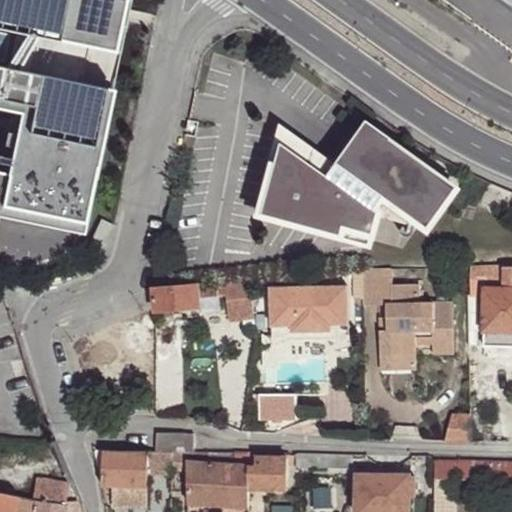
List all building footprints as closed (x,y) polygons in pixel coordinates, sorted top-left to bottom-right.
[(0,0),(0,193),(16,196),(55,0),(0,0)] [(323,175),(279,143),(260,214),(367,241),(375,210),(370,207),(380,193),(424,225),(453,184),(361,121),(335,162),(333,161),(332,163),(323,175)] [(283,127),(279,143),(323,175),(332,163),(283,127)] [(85,251),(96,256),(110,227),(100,222),(85,251)] [(504,268),(470,269),(470,281),(473,281),(504,279),(504,268)] [(418,305),(418,292),(418,286),(393,287),(393,270),(362,270),(363,307),(387,307),(387,319),(387,333),(380,333),(380,358),(416,357),(416,347),(433,346),(453,346),(453,305),(423,305),(418,305)] [(249,279),(197,284),(199,299),(226,295),(229,320),(254,316),(249,279)] [(197,284),(153,288),(155,312),(199,308),(199,299),(197,284)] [(347,286),(270,287),(271,326),(294,326),(294,335),(333,334),(333,325),(348,325),(347,286)] [(511,333),(511,289),(505,289),(486,289),(484,332),(508,333),(511,333)] [(379,319),(380,333),(387,333),(387,319),(379,319)] [(138,387),(127,356),(149,349),(139,320),(80,340),(100,399),(138,387)] [(453,356),(453,346),(433,346),(433,356),(453,356)] [(416,371),(416,357),(380,358),(380,371),(416,371)] [(295,425),(295,397),(257,397),(257,425),(295,425)] [(472,443),(471,415),(451,416),(444,443),(472,443)] [(416,440),(418,427),(397,426),(390,439),(416,440)] [(170,450),(170,453),(192,454),(192,435),(156,434),(156,450),(170,450)] [(170,453),(94,451),(95,453),(103,487),(112,487),(111,507),(147,508),(147,474),(171,475),(170,453)] [(248,454),(233,454),(234,459),(209,458),(209,466),(248,469),(248,460),(248,454)] [(300,454),(296,456),(296,468),(329,469),(329,455),(300,454)] [(353,455),(329,455),(329,469),(353,470),(353,455)] [(287,460),(248,460),(248,469),(248,484),(287,485),(287,460)] [(511,462),(436,461),(435,481),(457,481),(511,481),(511,462)] [(248,484),(248,469),(209,466),(187,465),(188,506),(248,509),(248,491),(248,484)] [(404,498),(404,476),(364,475),(364,497),(358,497),(358,511),(410,511),(411,498),(404,498)] [(415,476),(404,476),(404,498),(411,498),(415,498),(415,476)] [(35,480),(30,501),(48,504),(65,506),(66,502),(69,485),(35,480)] [(434,511),(456,511),(457,481),(435,481),(434,511)] [(287,485),(248,484),(248,491),(287,492),(287,485)] [(0,511),(15,511),(18,499),(18,498),(14,496),(0,493),(0,511)] [(15,511),(46,511),(48,504),(30,501),(18,499),(15,511)] [(77,511),(78,502),(66,502),(65,506),(48,504),(46,511),(77,511)]
